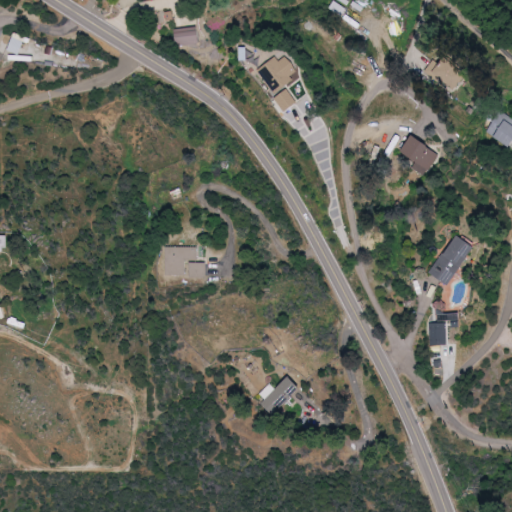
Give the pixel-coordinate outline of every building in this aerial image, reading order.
[(342,16),(347,8),(335,0),(330,8),(342,16)] [(355,0),(352,5),(363,13),(370,2),(366,0),(355,0)] [(176,45),(200,44),(200,27),(176,28),(176,45)] [(20,54),(27,37),(16,33),(9,51),(20,54)] [(279,62),(277,58),(259,69),(273,94),(301,78),(288,56),(279,62)] [(436,60),(426,71),(435,79),(439,74),(456,90),(469,75),(449,56),(441,65),(436,60)] [(275,98),(285,112),(298,103),(288,89),(275,98)] [(511,147),(511,145),(511,120),(497,113),(487,134),(511,147)] [(428,170),(440,154),(414,135),(402,151),(428,170)] [(433,276),(452,286),(475,244),(456,234),(433,276)] [(198,247),(167,248),(167,276),(189,276),(189,278),(207,278),(207,263),(198,263),(198,247)] [(448,345),(448,320),(460,321),(460,314),(438,314),(438,322),(430,322),(429,345),(448,345)] [(273,387),(258,401),(273,417),(302,389),(289,376),(276,390),(273,387)]
